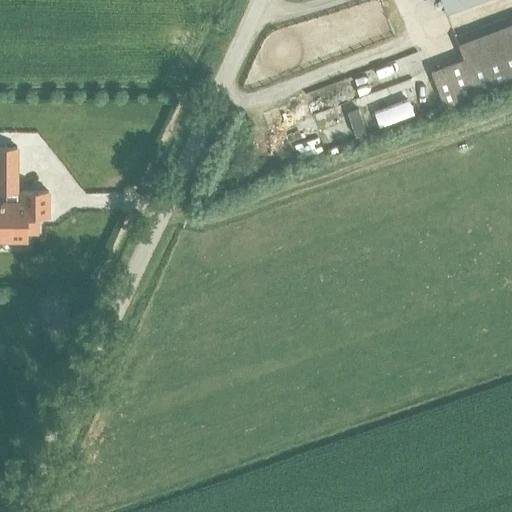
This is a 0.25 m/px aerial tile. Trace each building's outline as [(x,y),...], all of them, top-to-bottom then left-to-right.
[(443,0),(448,11),(478,0),(443,0)] [(464,56),(432,68),(445,105),(511,79),(511,20),(459,41),(464,56)] [(388,82),(310,114),(317,130),(346,118),(346,119),(395,99),(388,82)] [(409,97),(374,110),(380,124),(414,111),(409,97)] [(0,240),(29,240),(29,229),(39,229),(38,215),(49,215),(49,189),(20,188),(20,144),(0,144),(0,190),(6,191),(7,199),(0,198),(0,240)]
